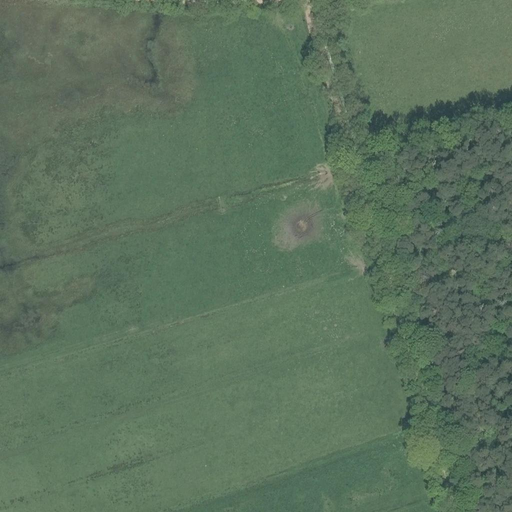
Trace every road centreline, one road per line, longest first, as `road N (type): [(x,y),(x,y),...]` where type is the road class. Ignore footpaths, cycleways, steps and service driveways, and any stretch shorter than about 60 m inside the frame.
road 1 (track): [(456,511),(310,0)]
road 2 (track): [(290,0),(168,0)]
